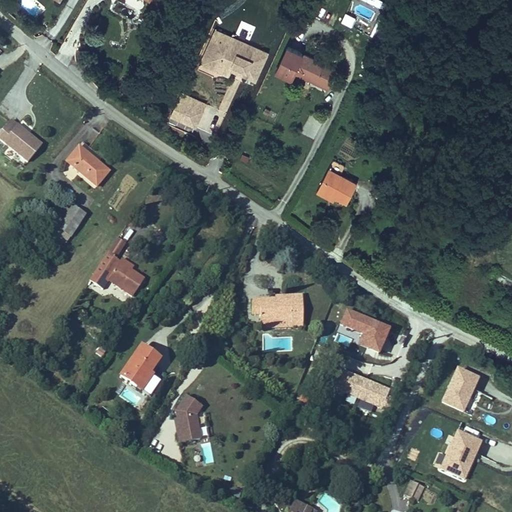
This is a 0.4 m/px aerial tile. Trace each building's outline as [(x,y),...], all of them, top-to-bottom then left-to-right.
[(346,13),(341,22),(352,28),(357,18),(346,13)] [(189,27),(169,60),(184,69),(188,63),(199,70),(203,72),(206,68),(214,73),(211,77),(222,83),(238,57),(217,44),(210,46),(201,40),(204,36),(189,27)] [(356,79),(307,58),(296,83),(312,90),(315,84),(347,98),(356,79)] [(188,63),(184,69),(196,75),(199,70),(188,63)] [(206,68),(203,72),(211,77),(214,73),(206,68)] [(130,91),(137,83),(130,78),(124,85),(130,91)] [(147,87),(134,109),(156,123),(170,101),(147,87)] [(198,129),(208,103),(185,94),(174,120),(198,129)] [(43,176),(57,159),(44,148),(42,150),(40,148),(41,146),(26,134),(12,151),(43,176)] [(127,188),(97,163),(85,177),(115,202),(127,188)] [(346,175),(331,204),(348,213),(359,219),(370,199),(353,190),(357,181),(346,175)] [(348,213),(331,204),(328,208),(345,216),(348,213)] [(53,239),(68,247),(86,215),(70,207),(53,239)] [(79,264),(99,235),(86,226),(66,256),(79,264)] [(151,281),(141,274),(140,277),(133,272),(143,258),(137,254),(108,296),(121,305),(126,298),(150,313),(163,294),(149,285),(151,281)] [(292,335),(292,341),(307,341),(307,347),(320,347),(319,316),(299,317),(299,320),(267,321),(268,336),(276,335),(292,335)] [(307,347),(307,341),(292,341),(292,335),(276,335),(276,348),(307,347)] [(178,372),(160,360),(140,390),(154,399),(163,384),(168,387),(178,372)] [(464,416),(479,381),(455,371),(441,406),(464,416)] [(378,408),(386,390),(364,380),(361,386),(355,397),(378,408)] [(355,397),(361,386),(354,382),(349,394),(355,397)] [(168,387),(163,384),(154,399),(162,404),(172,389),(168,387)] [(405,407),(408,401),(386,390),(378,408),(400,418),(405,407)] [(407,422),(412,410),(405,407),(400,418),(407,422)] [(267,440),(246,430),(242,439),(262,449),(267,440)] [(466,485),(481,442),(454,434),(440,476),(466,485)] [(492,439),(490,446),(505,450),(506,442),(492,439)] [(210,443),(200,445),(205,465),(214,463),(210,443)] [(409,482),(403,496),(418,502),(424,489),(409,482)] [(436,502),(430,499),(423,511),(442,511),(445,507),(436,502)]
